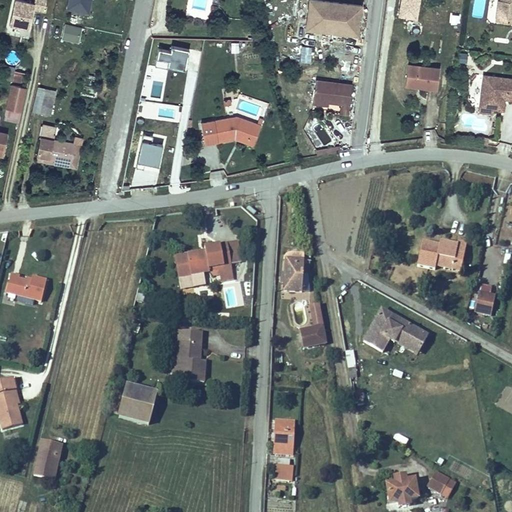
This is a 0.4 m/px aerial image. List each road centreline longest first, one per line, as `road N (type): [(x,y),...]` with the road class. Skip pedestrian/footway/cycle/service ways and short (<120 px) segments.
road 1 (unclassified): [(255,511),(272,212),(267,184)]
road 2 (unclassified): [(0,217),(267,184)]
road 3 (unclassified): [(267,184),(429,153),(511,164)]
road 4 (unknown): [(325,259),(361,469)]
road 5 (unknown): [(2,216),(38,39)]
road 6 (unknown): [(355,164),(375,0)]
